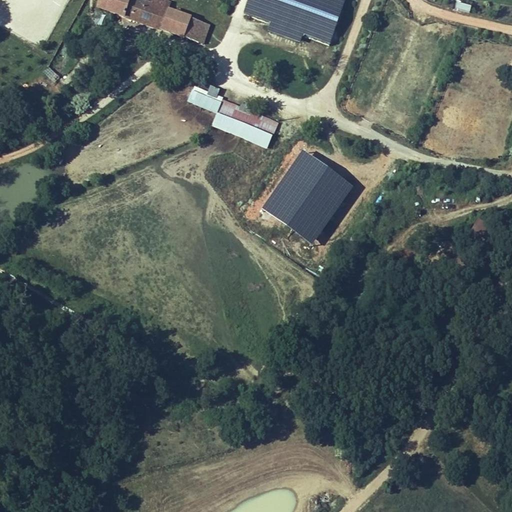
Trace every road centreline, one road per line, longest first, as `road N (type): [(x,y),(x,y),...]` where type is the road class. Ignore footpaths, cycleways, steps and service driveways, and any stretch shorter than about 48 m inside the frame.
road 1 (unclassified): [(511,170),(440,161),(256,94),(231,77)]
road 2 (track): [(0,162),(75,120),(120,71),(146,59),(231,77)]
road 3 (track): [(353,511),(423,435),(511,297)]
road 4 (track): [(320,112),(366,0)]
